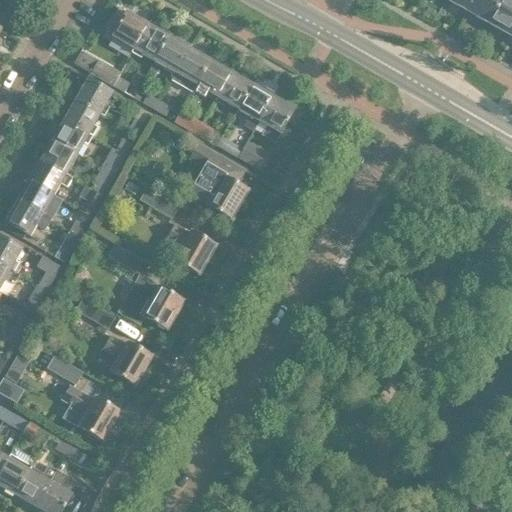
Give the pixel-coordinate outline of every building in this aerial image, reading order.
[(473,0),(445,0),(445,1),(466,13),(473,0)] [(473,0),(466,13),(487,25),(500,0),(473,0)] [(511,0),(500,0),(487,25),(508,37),(511,28),(511,0)] [(115,29),(109,39),(131,52),(146,27),(118,11),(109,26),(115,29)] [(146,27),(131,52),(152,64),(169,35),(148,23),(146,27)] [(173,76),(190,47),(169,35),(152,64),(173,76)] [(190,47),(173,76),(169,82),(190,94),(194,88),(209,62),(211,59),(190,47)] [(209,62),(194,88),(215,100),(230,75),(209,62)] [(118,75),(96,63),(89,76),(110,88),(118,75)] [(119,76),(118,75),(110,88),(122,95),(128,85),(117,79),(119,76)] [(236,112),(251,87),(230,75),(215,100),(236,112)] [(110,96),(86,82),(74,102),(98,116),(102,118),(107,109),(103,107),(110,96)] [(257,125),(272,99),(251,87),(236,112),(257,125)] [(157,103),(146,96),(140,105),(152,112),(157,103)] [(260,137),(273,144),(278,136),(278,137),(286,124),(292,128),(300,115),(272,99),(257,125),(253,131),(261,135),(260,137)] [(62,122),(90,139),(96,129),(92,127),(98,116),(74,102),(62,122)] [(169,109),(157,103),(152,112),(163,119),(169,109)] [(194,136),(200,127),(178,114),(173,124),(194,136)] [(136,137),(142,125),(133,120),(126,131),(136,137)] [(50,143),(75,157),(81,146),(85,148),(90,139),(62,122),(50,143)] [(211,133),(200,127),(194,136),(205,143),(211,133)] [(120,141),(114,152),(123,158),(130,147),(120,141)] [(63,177),(63,176),(75,157),(50,143),(39,163),(63,177)] [(241,150),(236,160),(258,173),(267,157),(245,144),(241,150)] [(241,150),(232,145),(226,155),(236,160),(241,150)] [(235,186),(242,173),(195,146),(186,162),(201,170),(185,199),(204,210),(206,207),(230,222),(247,193),(235,186)] [(123,158),(114,152),(107,164),(117,170),(123,158)] [(24,181),(27,183),(51,197),(58,186),(64,190),(70,180),(63,176),(63,177),(39,163),(36,161),(24,181)] [(95,185),(90,193),(100,198),(111,179),(100,172),(93,184),(95,185)] [(16,203),(44,219),(48,211),(45,209),(51,197),(27,183),(16,203)] [(138,202),(170,221),(178,209),(145,189),(138,202)] [(100,198),(90,193),(84,204),(94,210),(100,198)] [(38,229),(44,219),(16,203),(4,223),(4,224),(1,229),(20,240),(23,235),(28,237),(34,227),(38,229)] [(74,222),(68,233),(77,238),(83,227),(74,222)] [(157,255),(197,278),(215,248),(191,235),(189,238),(173,229),(157,255)] [(77,238),(68,233),(61,245),(63,246),(55,260),(62,264),(77,238)] [(0,267),(8,272),(12,275),(18,265),(13,263),(20,252),(0,240),(0,267)] [(106,258),(134,274),(141,262),(113,246),(106,258)] [(43,274),(35,288),(45,294),(59,269),(40,258),(34,269),(43,274)] [(0,285),(2,282),(11,287),(16,277),(12,275),(8,272),(0,267),(0,285)] [(139,278),(117,314),(137,326),(141,320),(165,333),(182,303),(139,278)] [(35,288),(28,300),(38,305),(45,294),(35,288)] [(11,298),(17,301),(20,296),(14,292),(11,298)] [(73,313),(106,332),(113,319),(81,300),(73,313)] [(12,329),(21,335),(28,323),(19,317),(12,329)] [(21,335),(12,329),(5,340),(15,346),(21,335)] [(117,362),(109,374),(132,388),(150,359),(126,344),(124,348),(109,339),(101,353),(117,362)] [(44,371),(74,388),(81,375),(52,358),(44,371)] [(13,385),(20,374),(9,368),(2,379),(13,385)] [(22,393),(1,381),(0,383),(0,397),(14,406),(22,393)] [(68,388),(61,401),(69,406),(61,419),(77,429),(101,443),(118,413),(95,399),(93,402),(77,392),(68,388)] [(10,427),(21,433),(27,424),(16,418),(10,427)] [(39,431),(27,424),(21,433),(20,435),(32,442),(39,431)] [(68,448),(58,442),(52,451),(63,457),(68,448)] [(81,455),(68,448),(63,457),(76,464),(81,455)] [(0,492),(11,499),(27,472),(32,463),(11,451),(6,460),(0,470),(0,492)] [(45,470),(40,479),(27,472),(11,499),(25,507),(26,504),(34,508),(48,483),(49,484),(54,475),(45,470)] [(49,484),(48,483),(34,508),(40,511),(60,511),(70,496),(58,489),(65,478),(55,473),(54,475),(49,484)]
